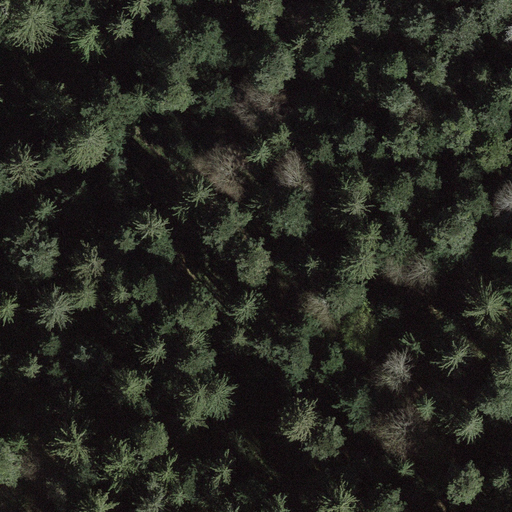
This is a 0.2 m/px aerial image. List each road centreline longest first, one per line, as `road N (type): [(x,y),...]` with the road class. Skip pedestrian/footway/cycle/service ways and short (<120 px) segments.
road 1 (track): [(511,405),(368,333),(257,245),(0,7)]
road 2 (track): [(0,227),(219,511)]
